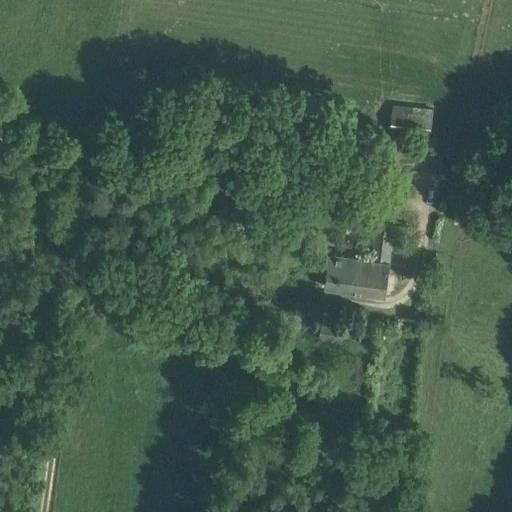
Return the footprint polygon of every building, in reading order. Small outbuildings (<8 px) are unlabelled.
[(393,104),(391,130),(430,134),(433,108),(393,104)] [(297,179),(296,195),(340,199),(342,183),(297,179)] [(457,198),(454,220),(489,224),(491,202),(457,198)] [(372,258),(329,253),(325,286),(386,294),(394,224),(376,222),(372,258)] [(345,322),(341,322),(321,319),(319,338),(342,341),(345,322)]
